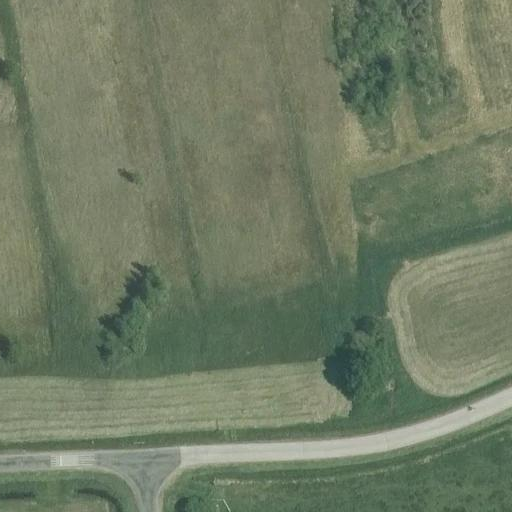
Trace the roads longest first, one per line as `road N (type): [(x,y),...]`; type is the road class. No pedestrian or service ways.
road 1 (tertiary): [(144,457),(385,441),(511,395)]
road 2 (unclassified): [(144,457),(0,463)]
